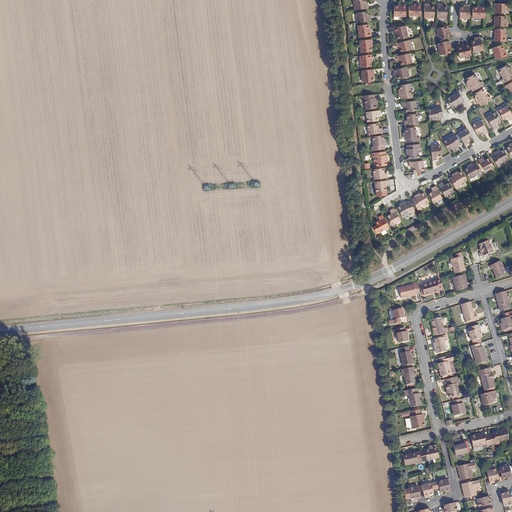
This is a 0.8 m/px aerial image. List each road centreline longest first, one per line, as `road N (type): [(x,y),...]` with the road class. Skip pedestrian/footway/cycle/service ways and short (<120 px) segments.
road 1 (secondary): [(388,271),(307,298),(0,330)]
road 2 (residential): [(386,1),(400,182),(409,186),(480,147)]
road 3 (residential): [(511,282),(416,317),(440,429)]
road 4 (secondary): [(388,271),(494,212)]
